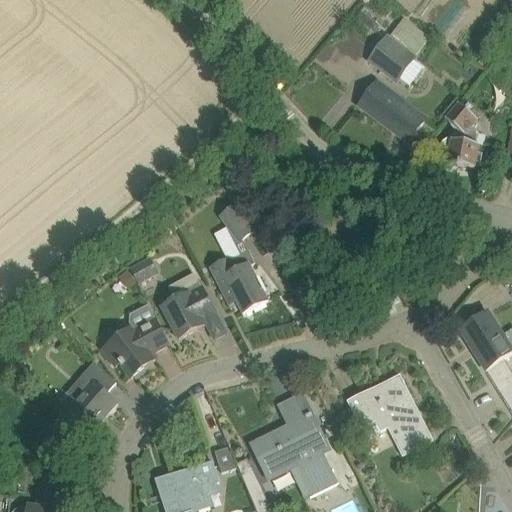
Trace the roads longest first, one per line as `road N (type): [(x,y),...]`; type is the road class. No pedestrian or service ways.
road 1 (unclassified): [(503,212),(373,181),(324,155),(179,0)]
road 2 (residential): [(118,511),(122,469),(143,421),(188,382),(411,321)]
road 3 (residential): [(511,495),(411,321)]
road 4 (residential): [(411,321),(488,250),(503,212)]
